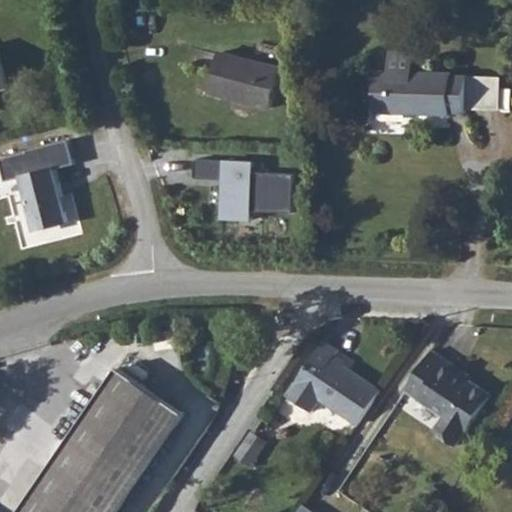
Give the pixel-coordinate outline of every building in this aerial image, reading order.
[(273,101),(283,60),(216,45),(207,86),(273,101)] [(469,113),(471,83),(456,82),(457,79),(416,76),(417,58),(396,56),(394,74),(382,73),(378,113),(453,120),(453,116),(468,118),(469,113)] [(498,116),(501,86),(471,83),(469,113),(498,116)] [(29,151),(1,158),(7,181),(24,176),(38,229),(69,221),(56,168),(77,163),(71,138),(28,149),(29,151)] [(291,216),(293,174),(251,173),(251,162),(194,158),(195,177),(221,179),(218,221),(248,226),(249,212),(291,216)] [(350,427),(374,393),(329,363),(335,354),(318,343),(282,396),(308,414),(315,403),(350,427)] [(454,370),(426,351),(398,393),(436,419),(423,436),(444,450),(455,434),(460,438),(487,399),(451,374),(454,370)] [(108,511),(178,403),(112,361),(14,511),(108,511)]
